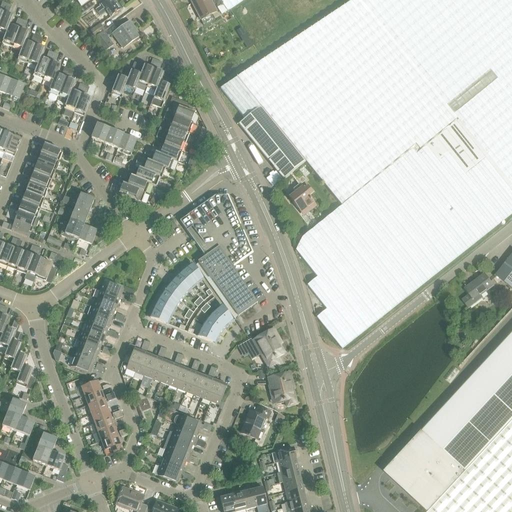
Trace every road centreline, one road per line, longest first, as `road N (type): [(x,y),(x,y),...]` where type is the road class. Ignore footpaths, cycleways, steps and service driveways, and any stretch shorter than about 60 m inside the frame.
road 1 (residential): [(194,490),(243,374),(127,326)]
road 2 (unclassified): [(322,368),(356,352),(511,226)]
road 3 (residential): [(90,482),(33,305)]
road 4 (residential): [(74,151),(100,84),(25,0)]
road 5 (residential): [(120,471),(134,436),(109,371),(127,326)]
road 6 (residential): [(33,305),(135,235)]
